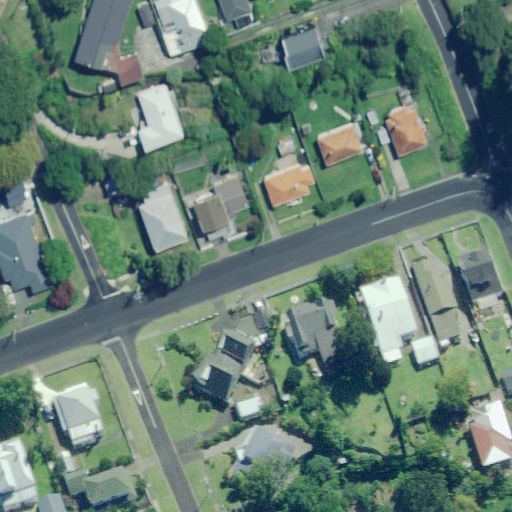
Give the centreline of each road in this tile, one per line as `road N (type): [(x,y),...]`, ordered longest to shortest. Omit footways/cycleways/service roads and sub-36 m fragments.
road 1 (residential): [(111,318),(465,192),(494,194)]
road 2 (residential): [(0,53),(111,318)]
road 3 (residential): [(111,318),(190,511)]
road 4 (residential): [(429,0),(496,171),(494,194)]
